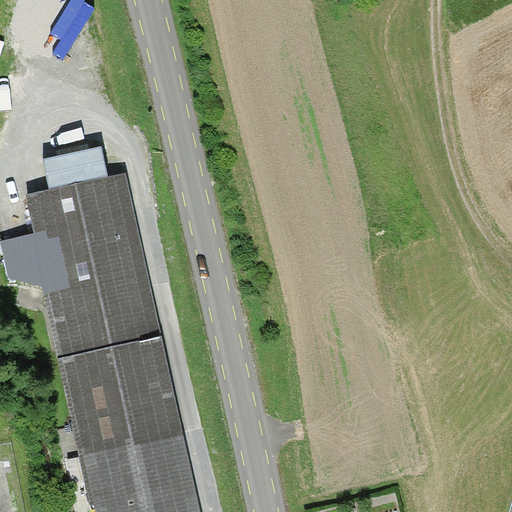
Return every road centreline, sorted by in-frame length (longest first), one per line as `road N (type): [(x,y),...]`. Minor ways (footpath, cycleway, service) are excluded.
road 1 (secondary): [(266,511),(150,0)]
road 2 (track): [(511,258),(479,225),(453,166),(442,112),(443,0)]
